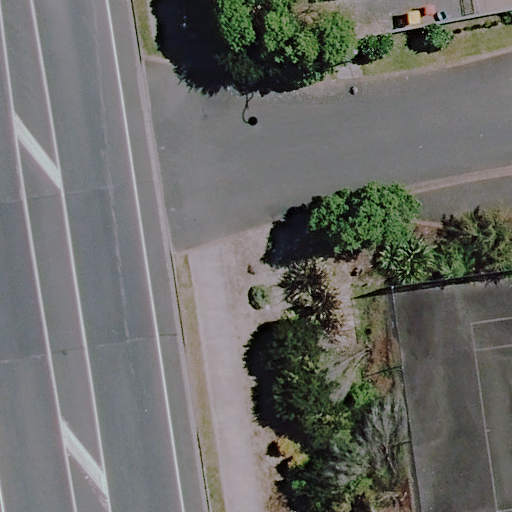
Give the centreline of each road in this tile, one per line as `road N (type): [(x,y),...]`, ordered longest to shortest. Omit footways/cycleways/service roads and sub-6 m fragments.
road 1 (residential): [(38,166),(198,153),(511,104)]
road 2 (secondary): [(38,166),(91,511)]
road 3 (secondary): [(12,0),(38,166)]
